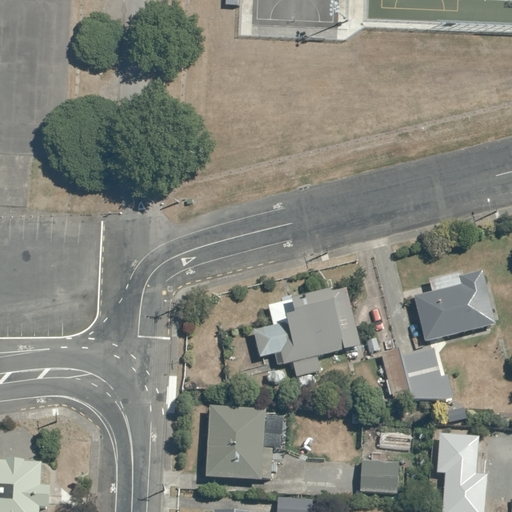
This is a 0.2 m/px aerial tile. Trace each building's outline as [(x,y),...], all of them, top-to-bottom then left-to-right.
[(492,326),(479,270),(428,282),(430,293),(409,297),(420,343),(492,326)] [(357,348),(344,289),(266,306),(271,327),(251,331),(258,359),(279,354),(281,365),(291,363),(294,378),(319,372),(316,357),(357,348)] [(407,393),(396,351),(378,355),(388,398),(407,393)] [(263,412),(205,408),(201,479),(269,484),(271,450),(260,450),(263,412)] [(397,465),(359,462),(307,459),(305,493),(357,497),(357,492),(395,495),(397,465)] [(0,511),(36,511),(37,510),(45,510),(46,487),(38,486),(39,464),(0,461),(0,511)] [(309,511),(311,499),(276,497),(274,511),(309,511)]
